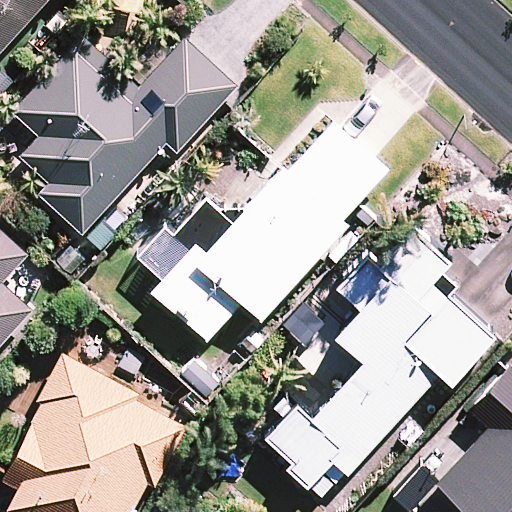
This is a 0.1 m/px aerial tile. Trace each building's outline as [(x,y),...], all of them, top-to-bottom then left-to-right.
[(0,0),(0,66),(59,0),(86,0),(88,1),(88,0),(0,0)] [(50,196),(93,236),(178,144),(188,154),(249,89),(195,39),(150,88),(93,35),(22,112),(51,138),(32,159),(60,185),(50,196)] [(295,165),(253,210),(230,211),(217,199),(185,234),(200,247),(162,288),(218,340),(253,303),(272,320),(361,224),(355,219),(400,170),(344,119),(299,168),(295,165)] [(344,462),(359,475),(450,376),(461,386),(505,338),(458,295),(467,286),(452,273),(462,262),(412,217),(348,287),(372,308),(346,336),(374,362),(323,418),(308,404),(277,437),(303,461),(297,468),(320,488),(344,462)] [(0,358),(44,310),(14,283),(40,254),(2,219),(0,219),(0,358)] [(143,511),(159,483),(166,487),(197,427),(147,401),(151,394),(74,353),(48,402),(53,404),(13,481),(29,490),(18,510),(22,511),(143,511)] [(511,511),(511,376),(480,411),(499,428),(446,485),(475,511),(511,511)] [(425,511),(442,496),(417,471),(393,495),(410,511),(425,511)]
